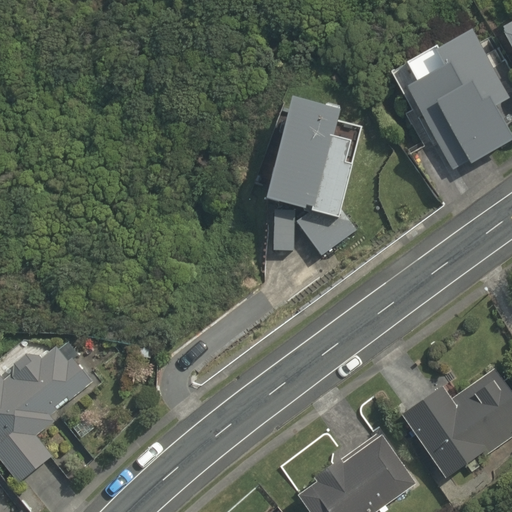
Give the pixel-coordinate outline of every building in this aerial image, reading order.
[(452,168),(511,138),(511,101),(475,26),(411,58),(423,83),(412,88),(452,168)] [(369,119),(297,101),(273,196),(312,207),(297,217),(324,254),(359,229),(346,211),(369,119)] [(0,367),(0,434),(2,437),(0,439),(0,458),(18,484),(66,450),(46,421),(100,382),(66,334),(7,377),(0,367)] [(511,435),(511,386),(500,368),(454,398),(446,385),(404,413),(448,478),(511,435)] [(382,435),(304,494),(317,511),(380,511),(418,484),(382,435)]
